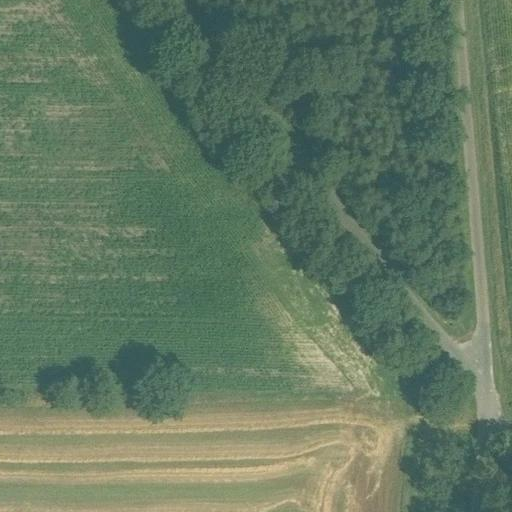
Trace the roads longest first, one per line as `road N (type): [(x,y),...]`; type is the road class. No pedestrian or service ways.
road 1 (unclassified): [(484,392),(188,0)]
road 2 (unclassified): [(458,0),(484,392)]
road 3 (unclassified): [(484,392),(489,424),(474,511)]
